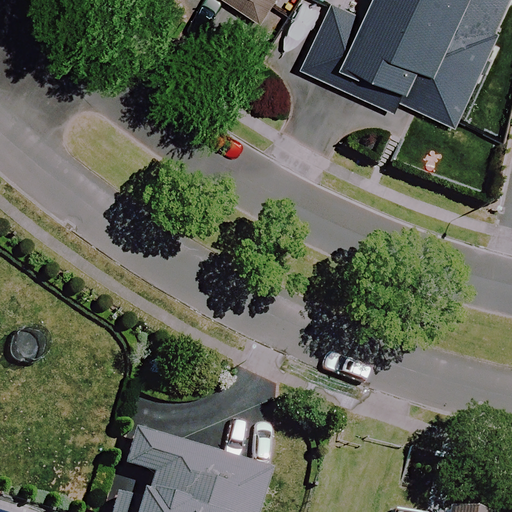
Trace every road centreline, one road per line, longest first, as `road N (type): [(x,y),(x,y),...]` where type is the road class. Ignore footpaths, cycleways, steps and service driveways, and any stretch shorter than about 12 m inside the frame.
road 1 (residential): [(511,394),(314,341),(67,187),(0,124)]
road 2 (residential): [(29,0),(108,74),(236,168),(330,222),(511,283)]
